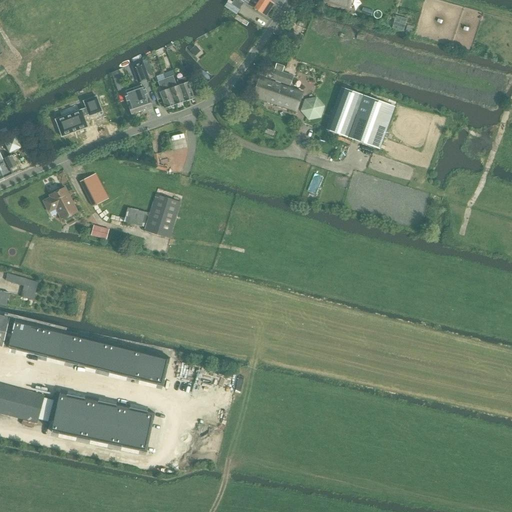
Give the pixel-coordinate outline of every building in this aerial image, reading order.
[(243,0),(234,0),(231,5),(239,10),(240,10),(245,2),(244,1),(243,0)] [(253,0),(250,6),(266,17),(274,4),(268,0),(253,0)] [(350,9),(352,0),(323,0),(324,1),(350,9)] [(141,82),(149,79),(148,77),(153,75),(147,59),(142,61),(143,63),(132,66),(138,83),(141,82)] [(282,73),(284,67),(276,64),(274,70),(269,68),(266,77),(276,80),(275,83),(260,78),(253,97),(295,111),(303,92),(280,84),(281,82),(290,85),(293,76),(282,73)] [(118,91),(124,89),(120,77),(113,79),(118,91)] [(176,86),(173,77),(166,79),(175,105),(185,102),(179,85),(176,86)] [(179,85),(185,102),(195,98),(189,83),(192,82),(191,79),(187,77),(177,81),(179,85)] [(166,109),(175,105),(166,79),(158,82),(162,91),(159,92),(166,109)] [(141,112),(152,109),(145,88),(135,91),(141,112)] [(379,148),(393,109),(394,107),(342,88),(326,129),(379,148)] [(127,94),(125,95),(132,115),(141,112),(135,91),(127,94)] [(61,136),(62,137),(63,137),(63,136),(86,128),(87,128),(88,127),(88,126),(87,126),(84,116),(88,115),(89,117),(90,116),(101,112),(102,112),(102,111),(97,98),(97,96),(95,97),(96,97),(84,101),(83,101),(84,103),(84,102),(86,109),(82,110),(80,111),(57,119),(55,120),(56,121),(61,136)] [(309,120),(320,117),(325,107),(317,98),(305,100),(301,111),(309,120)] [(331,150),(332,146),(332,144),(331,141),(330,140),(328,138),(327,136),(324,135),(320,135),(316,136),(314,136),(312,138),(310,142),(309,144),(309,146),(309,149),(310,151),(311,153),(312,155),(314,156),(316,157),(321,158),(324,157),(326,157),(329,154),(330,152),(331,150)] [(4,142),(9,153),(20,148),(15,137),(4,142)] [(11,169),(16,166),(11,155),(6,158),(11,169)] [(96,174),(80,182),(85,192),(101,184),(96,174)] [(77,213),(66,190),(65,188),(50,195),(51,198),(44,201),(49,212),(56,209),(62,220),(77,213)] [(104,191),(88,199),(92,206),(93,207),(108,199),(108,198),(104,191)] [(159,198),(150,224),(159,227),(163,214),(173,217),(177,204),(159,198)] [(106,240),(109,230),(94,226),(91,236),(106,240)] [(147,233),(142,247),(166,255),(171,240),(147,233)] [(8,274),(5,281),(23,286),(21,297),(29,299),(33,300),(38,282),(34,282),(34,281),(8,274)] [(0,304),(7,307),(9,293),(0,291),(0,304)] [(141,350),(0,315),(0,346),(27,353),(134,379),(163,386),(170,357),(167,356),(141,350)] [(0,422),(51,433),(59,394),(0,381),(0,422)] [(59,394),(51,433),(146,453),(154,414),(98,402),(59,394)]
